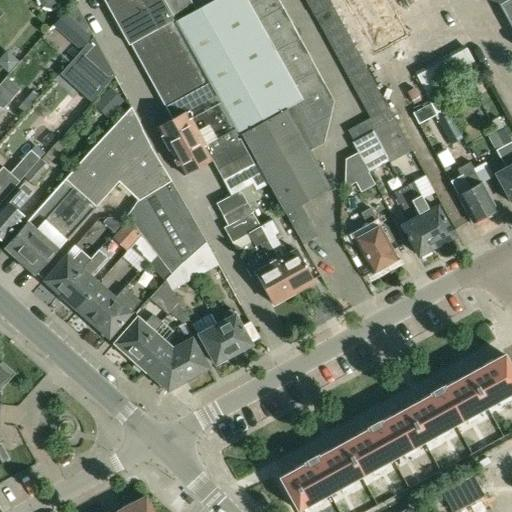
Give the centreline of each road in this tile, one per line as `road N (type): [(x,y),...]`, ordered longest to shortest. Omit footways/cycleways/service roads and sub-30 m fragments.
road 1 (unclassified): [(158,442),(479,265)]
road 2 (tertiary): [(158,442),(0,301)]
road 3 (residential): [(32,511),(158,442)]
